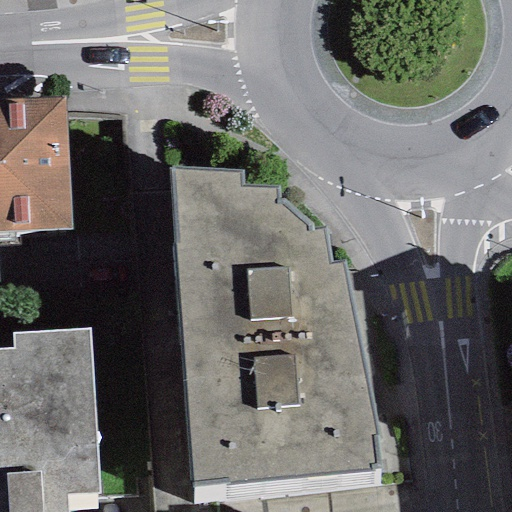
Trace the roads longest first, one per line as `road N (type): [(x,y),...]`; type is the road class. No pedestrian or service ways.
road 1 (residential): [(396,152),(448,511)]
road 2 (residential): [(0,48),(286,34)]
road 3 (residential): [(286,34),(295,81),(323,121),(364,146),(396,152)]
